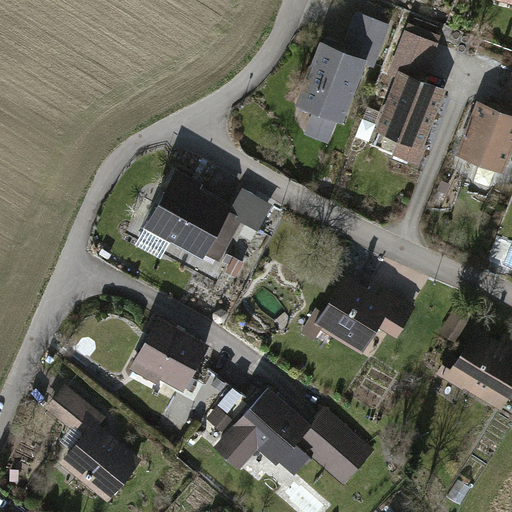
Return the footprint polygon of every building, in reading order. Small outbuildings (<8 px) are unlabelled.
[(372,60),(370,65),(377,67),(393,24),(357,11),(345,43),(327,36),(325,43),(372,60)] [(444,35),(409,22),(390,73),(398,77),(400,71),(426,81),(444,35)] [(325,43),(323,42),(298,106),(314,112),(339,122),(346,125),(370,65),(372,60),(325,43)] [(511,69),(498,105),(511,110),(511,69)] [(421,165),(450,90),(426,81),(400,71),(398,77),(377,132),(400,141),(395,155),(421,165)] [(511,110),(498,105),(476,97),(455,151),(503,170),(511,146),(511,110)] [(339,122),(314,112),(306,134),(330,144),(339,122)] [(203,180),(176,166),(145,223),(202,255),(205,251),(221,260),(246,215),(230,206),(232,201),(200,184),(203,180)] [(321,309),(315,319),(322,324),(362,349),(375,324),(395,336),(414,303),(384,284),(380,290),(345,270),(321,309)] [(455,341),(476,306),(460,297),(439,331),(455,341)] [(315,319),(321,309),(315,305),(300,330),(313,338),(322,324),(315,319)] [(211,339),(158,311),(129,366),(157,381),(160,376),(184,389),(211,339)] [(499,338),(475,324),(459,351),(450,346),(435,372),(462,388),(463,386),(501,407),(511,387),(511,335),(503,331),(499,338)] [(221,384),(207,375),(195,392),(209,401),(221,384)] [(66,381),(47,404),(81,432),(63,454),(112,494),(143,457),(100,421),(106,414),(66,381)] [(269,382),(215,444),(241,466),(258,446),(277,462),(279,459),(294,472),(310,454),(344,484),(375,449),(323,404),(311,418),(269,382)] [(242,392),(231,384),(216,404),(226,412),(242,392)] [(186,408),(175,403),(168,416),(179,421),(186,408)]
